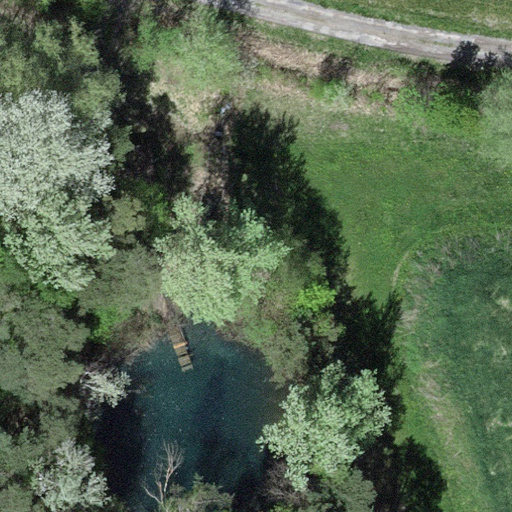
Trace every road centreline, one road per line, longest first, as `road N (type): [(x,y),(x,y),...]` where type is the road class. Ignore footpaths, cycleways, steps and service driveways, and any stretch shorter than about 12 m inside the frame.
road 1 (track): [(384,511),(318,279),(161,154),(113,92),(96,0)]
road 2 (track): [(511,56),(386,39),(218,0)]
